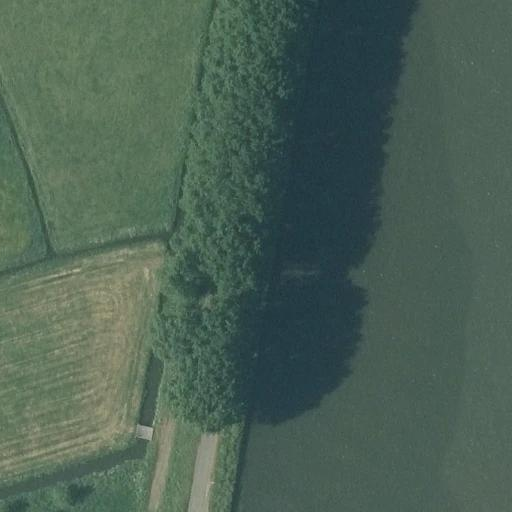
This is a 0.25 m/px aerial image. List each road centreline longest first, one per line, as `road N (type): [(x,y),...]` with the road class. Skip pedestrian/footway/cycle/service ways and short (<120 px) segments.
road 1 (unclassified): [(194,511),(283,0)]
road 2 (track): [(168,438),(193,325),(229,309)]
